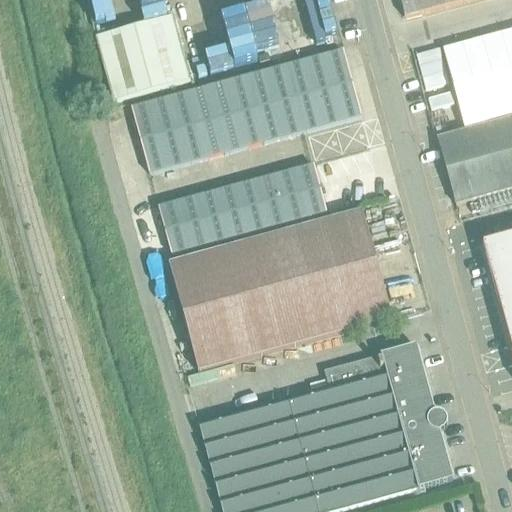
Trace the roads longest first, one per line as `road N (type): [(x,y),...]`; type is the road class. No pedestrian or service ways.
road 1 (residential): [(504,511),(360,0)]
road 2 (residential): [(207,511),(106,166)]
